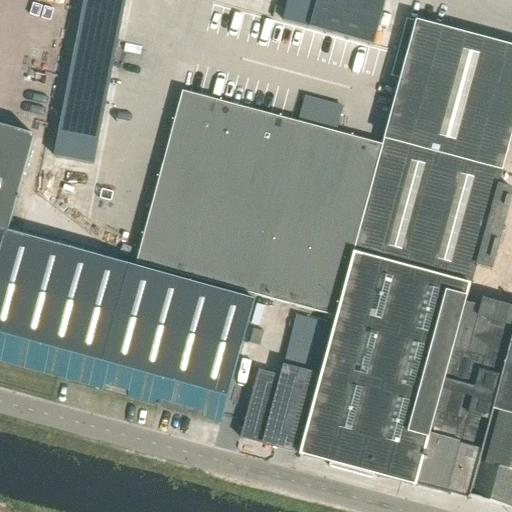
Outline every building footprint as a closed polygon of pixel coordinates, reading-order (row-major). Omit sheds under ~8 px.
[(84,0),(53,157),(93,165),(126,0),(84,0)] [(372,45),(384,0),(289,0),(284,20),(372,45)] [(152,207),(136,264),(170,273),(262,298),(274,301),(337,318),(321,376),(284,366),(281,377),(263,444),(300,454),(299,456),(330,464),(329,466),(374,478),(374,476),(417,487),(418,485),(470,499),(470,497),(511,507),(511,307),(482,300),(468,354),(452,350),(475,265),(491,270),(511,190),(497,186),(511,129),(511,48),(406,20),(391,77),(401,80),(383,147),(182,93),(152,207)] [(0,362),(58,378),(160,406),(221,424),(255,302),(101,259),(103,252),(10,226),(35,137),(0,127),(0,362)] [(260,346),(264,332),(254,330),(250,344),(260,346)] [(244,424),(240,438),(263,444),(281,377),(259,372),(258,371),(244,424)]
